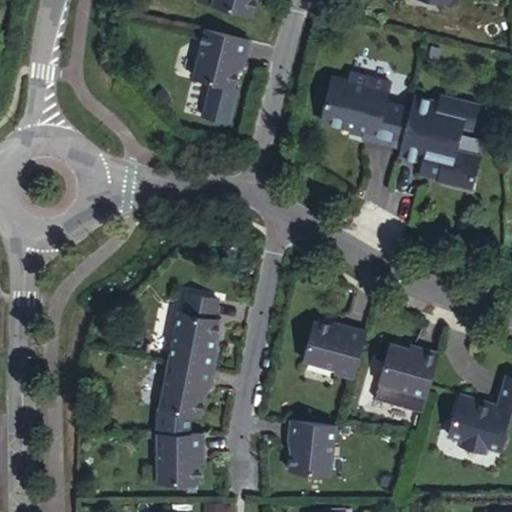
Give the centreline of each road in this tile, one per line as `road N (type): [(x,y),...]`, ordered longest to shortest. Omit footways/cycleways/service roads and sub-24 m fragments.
road 1 (residential): [(242,495),(242,420),(290,210)]
road 2 (unclassified): [(26,229),(23,511)]
road 3 (residential): [(511,307),(458,294),(290,210)]
road 4 (residential): [(246,186),(294,0)]
road 5 (residential): [(246,186),(90,181)]
road 6 (unclassified): [(50,0),(29,137)]
